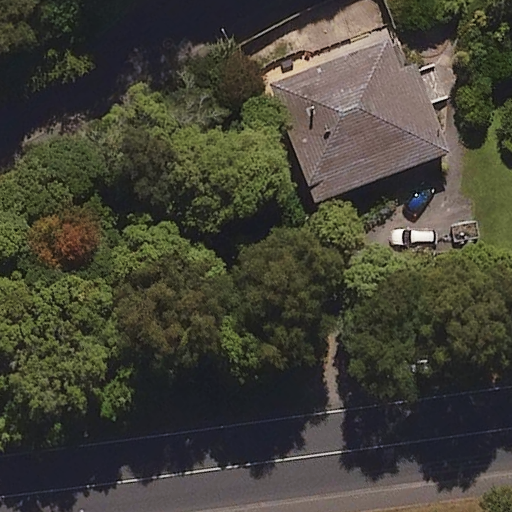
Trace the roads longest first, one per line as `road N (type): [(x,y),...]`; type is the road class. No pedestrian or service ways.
road 1 (tertiary): [(511,438),(0,495)]
road 2 (unclassified): [(0,118),(235,0)]
